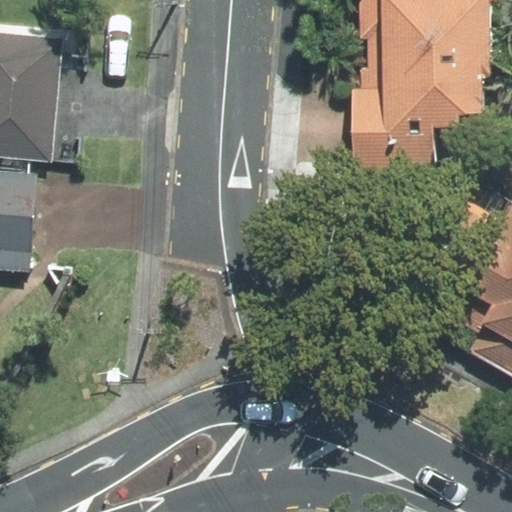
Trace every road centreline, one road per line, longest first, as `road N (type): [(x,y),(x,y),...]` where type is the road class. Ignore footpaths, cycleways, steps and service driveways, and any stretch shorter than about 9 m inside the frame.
road 1 (residential): [(231,0),(222,137),(228,231),(286,406)]
road 2 (tertiary): [(29,511),(178,426),(230,408),(286,406)]
road 3 (tertiary): [(286,406),(345,423),(474,511)]
road 4 (tertiary): [(398,511),(343,496),(280,493)]
